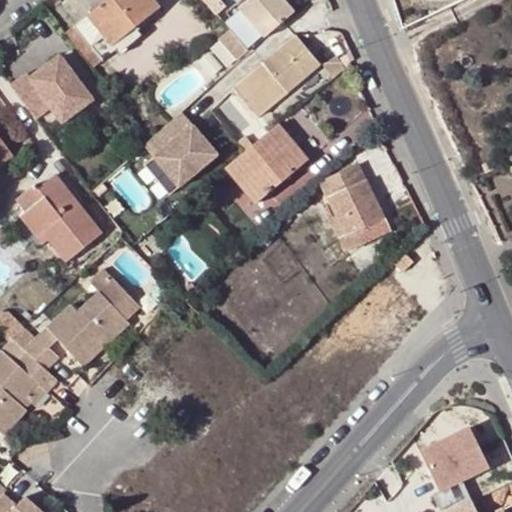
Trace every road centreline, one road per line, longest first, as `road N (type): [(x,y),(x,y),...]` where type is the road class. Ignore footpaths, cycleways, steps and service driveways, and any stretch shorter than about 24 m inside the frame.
road 1 (tertiary): [(362,0),(495,329)]
road 2 (tertiary): [(295,511),(437,356),(495,329)]
